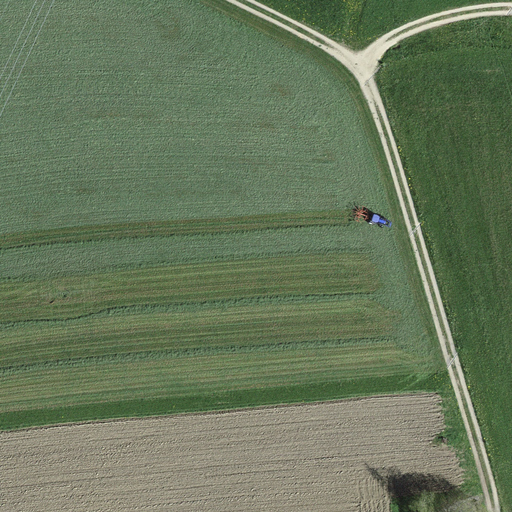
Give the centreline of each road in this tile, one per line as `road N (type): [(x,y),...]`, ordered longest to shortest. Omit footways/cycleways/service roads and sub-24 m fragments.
road 1 (track): [(357,73),(388,146),(494,511)]
road 2 (track): [(511,11),(423,26),(394,39),(357,73)]
road 3 (track): [(232,0),(337,54),(357,73)]
